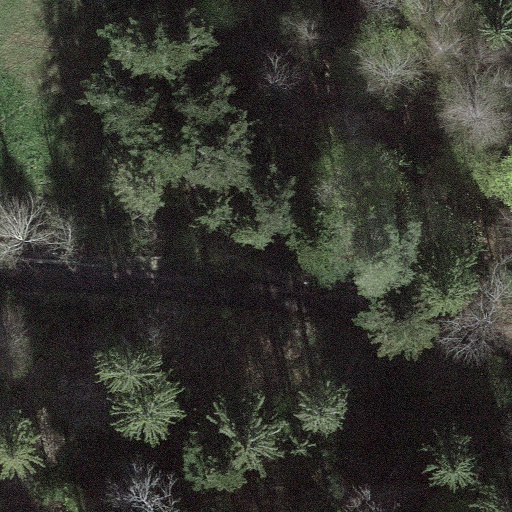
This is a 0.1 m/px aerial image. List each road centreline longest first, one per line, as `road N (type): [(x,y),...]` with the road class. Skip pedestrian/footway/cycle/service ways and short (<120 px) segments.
road 1 (track): [(0,268),(284,287),(511,336)]
road 2 (track): [(264,511),(226,485),(0,392)]
